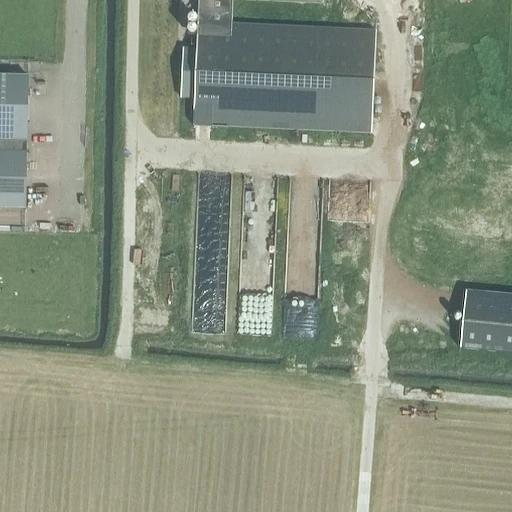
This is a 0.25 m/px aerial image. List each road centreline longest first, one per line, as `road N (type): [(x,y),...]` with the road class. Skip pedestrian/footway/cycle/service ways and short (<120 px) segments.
road 1 (track): [(380,166),(362,511)]
road 2 (unclassified): [(71,225),(76,0)]
